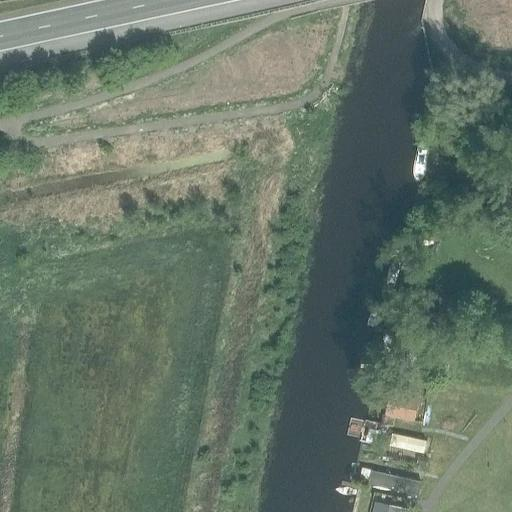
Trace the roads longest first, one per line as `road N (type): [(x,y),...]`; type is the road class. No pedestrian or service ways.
road 1 (motorway): [(0,38),(176,0)]
road 2 (unclassified): [(439,0),(438,40),(456,62),(511,80)]
